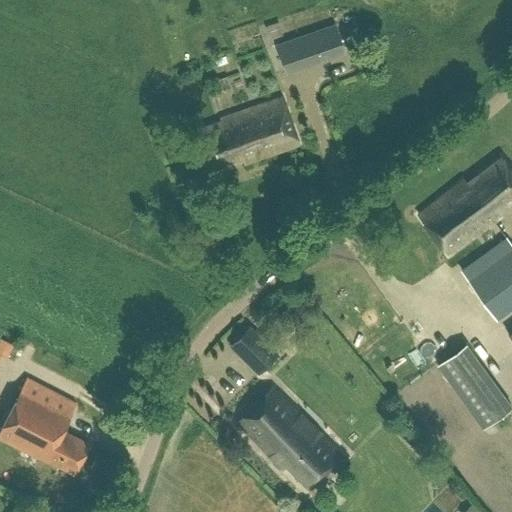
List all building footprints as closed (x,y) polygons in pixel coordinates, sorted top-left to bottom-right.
[(284,35),(279,22),(266,26),(271,40),(284,35)] [(345,53),(335,23),(275,44),(285,74),(345,53)] [(298,143),(281,98),(220,119),(221,122),(195,131),(210,174),(232,166),(231,163),(242,159),(243,162),(298,143)] [(467,184),(496,223),(509,213),(508,212),(511,208),(511,171),(500,157),(467,184)] [(450,257),(496,223),(467,184),(466,184),(463,180),(420,216),(450,257)] [(457,266),(458,268),(459,267),(496,318),(511,306),(511,245),(511,246),(499,228),(483,240),(473,247),(476,252),(457,266)] [(278,352),(251,325),(231,345),(258,372),(278,352)] [(511,405),(511,404),(466,343),(437,364),(483,427),(511,405)] [(74,401),(27,377),(0,428),(0,438),(56,468),(58,464),(72,471),(87,443),(63,430),(66,425),(65,425),(72,411),(69,409),(74,401)] [(321,433),(272,386),(237,421),(283,468),(287,464),(309,487),(342,455),(321,433)]
